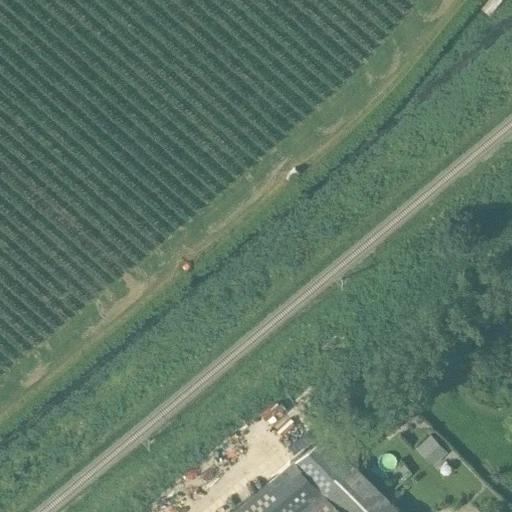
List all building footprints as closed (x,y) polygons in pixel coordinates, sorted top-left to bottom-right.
[(428,433),(415,447),(432,464),(446,449),(428,433)] [(401,511),(324,434),(229,511),(401,511)] [(455,511),(414,471),(389,498),(402,511),(455,511)] [(247,478),(226,494),(234,505),(255,489),(247,478)] [(498,511),(493,505),(494,504),(483,491),(466,507),(470,511),(498,511)]
